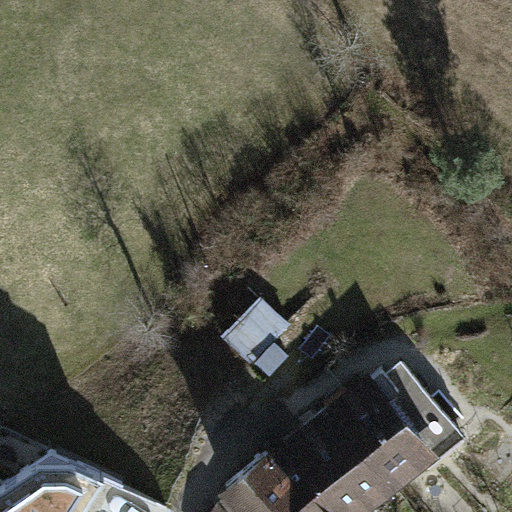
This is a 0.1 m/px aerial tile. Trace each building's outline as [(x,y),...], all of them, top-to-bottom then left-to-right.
[(261,292),(222,329),(252,360),(290,323),(261,292)] [(365,364),(320,402),(390,484),(433,448),(437,452),(461,432),(398,359),(376,377),(365,364)] [(320,402),(273,442),(332,511),(357,511),(390,484),(320,402)] [(332,511),(273,442),(269,437),(215,482),(223,491),(208,511),(332,511)] [(75,463),(38,464),(0,491),(0,511),(80,511),(102,476),(75,463)]
